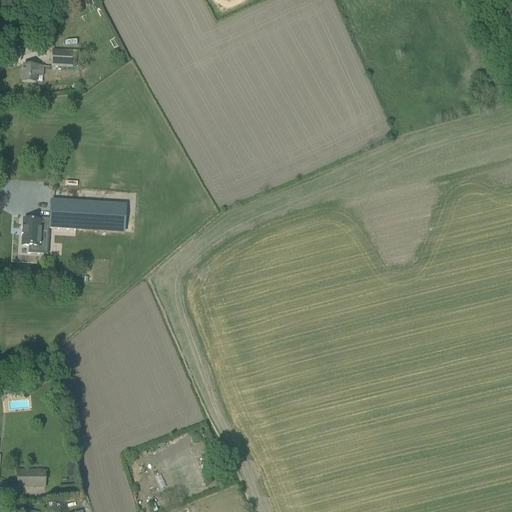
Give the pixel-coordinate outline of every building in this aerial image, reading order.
[(52,51),(51,67),(80,68),(81,52),(52,51)] [(42,65),(32,65),(22,65),(21,83),(35,83),(36,75),(42,75),(42,65)] [(50,220),(50,228),(75,229),(75,227),(123,230),(125,205),(51,201),(50,220)] [(21,233),(21,234),(22,234),(22,244),(29,245),(28,252),(48,254),(49,241),(40,240),(40,227),(50,228),(50,220),(23,218),(23,226),(22,226),(22,227),(23,227),(22,233),(21,233)] [(44,472),(17,472),(17,487),(44,488),(44,472)]
